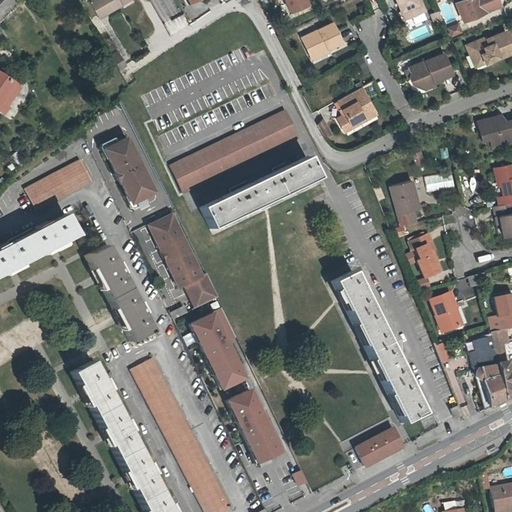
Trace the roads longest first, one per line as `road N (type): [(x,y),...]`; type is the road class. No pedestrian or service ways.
road 1 (residential): [(511,89),(344,160),(327,156),(248,6),(231,5),(131,67)]
road 2 (primary): [(328,511),(511,416)]
